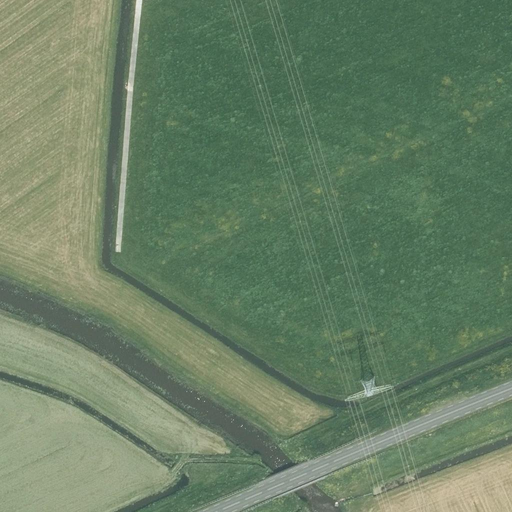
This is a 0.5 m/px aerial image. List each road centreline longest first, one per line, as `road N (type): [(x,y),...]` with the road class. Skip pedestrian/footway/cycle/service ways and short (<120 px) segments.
road 1 (primary): [(218,511),(511,388)]
road 2 (track): [(117,251),(139,0)]
road 3 (track): [(170,476),(182,461),(256,462),(297,499),(296,511)]
